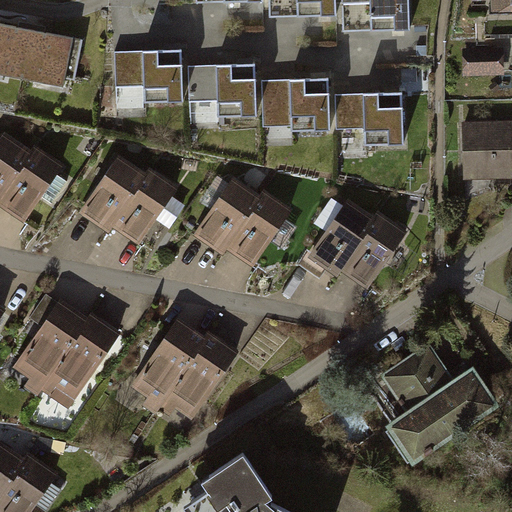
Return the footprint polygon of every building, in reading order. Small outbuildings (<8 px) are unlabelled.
[(268,0),(269,14),(339,11),(340,34),(412,31),(411,0),(268,0)] [(511,0),(490,0),(490,13),(511,13),(511,0)] [(25,29),(0,23),(0,74),(61,87),(63,77),(75,80),(83,41),(25,29)] [(505,49),(461,49),(461,75),(505,75),(505,49)] [(184,51),(114,55),(117,102),(184,98),(185,117),(255,113),(256,134),(367,128),(367,146),(402,144),(399,95),(329,99),(328,83),(255,86),(254,68),(185,71),(184,51)] [(511,121),(463,122),(464,180),(511,178),(511,121)] [(29,151),(5,134),(0,140),(0,205),(22,221),(62,165),(33,145),(29,151)] [(147,173),(120,154),(78,213),(108,234),(113,226),(138,244),(178,187),(150,167),(147,173)] [(261,197),(234,178),(195,235),(222,253),(226,247),(252,265),(290,210),(264,192),(261,197)] [(373,215),(348,198),(308,257),(332,273),(336,276),(340,269),(346,272),(367,287),(405,230),(376,211),(373,215)] [(42,326),(58,303),(46,294),(29,317),(42,326)] [(87,318),(61,299),(58,303),(42,326),(14,366),(31,378),(26,385),(38,394),(42,388),(67,406),(119,333),(91,313),(87,318)] [(205,338),(178,319),(131,387),(148,399),(144,404),(155,411),(159,405),(170,412),(174,406),(189,417),(235,351),(209,333),(205,338)] [(449,377),(428,346),(384,375),(408,412),(386,426),(413,466),(500,410),(469,363),(449,377)] [(57,511),(72,491),(0,443),(0,511),(57,511)] [(263,502),(270,498),(241,455),(199,483),(206,491),(182,509),(183,511),(282,511),(269,505),(263,502)]
